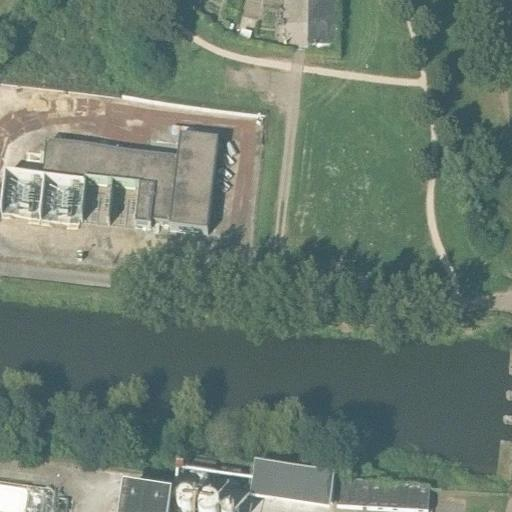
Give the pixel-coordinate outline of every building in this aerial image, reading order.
[(307,0),(308,48),(339,48),(338,0),(307,0)] [(181,140),(178,163),(47,147),(43,179),(46,179),(86,184),(113,187),(140,190),(135,230),(151,232),(152,226),(171,229),(170,233),(209,238),(219,145),(181,140)] [(182,265),(205,266),(207,242),(183,241),(182,265)] [(191,477),(215,480),(217,468),(192,465),(191,477)] [(333,511),(338,486),(260,474),(255,507),(288,511),(333,511)] [(337,509),(384,511),(428,511),(430,493),(338,486),(337,509)] [(189,511),(172,509),(173,504),(125,496),(122,511),(189,511)]
